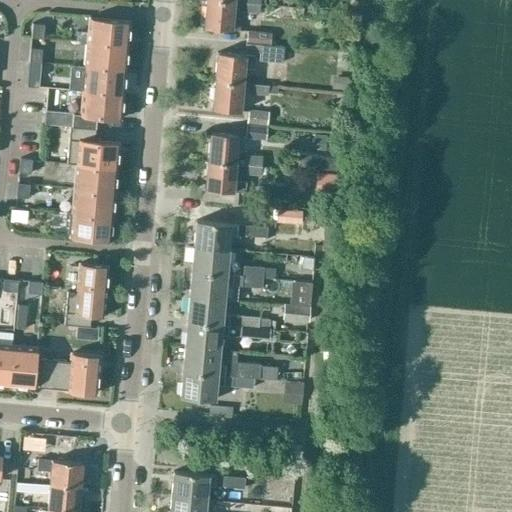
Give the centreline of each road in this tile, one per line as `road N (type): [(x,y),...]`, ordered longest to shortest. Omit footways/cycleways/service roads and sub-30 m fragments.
road 1 (residential): [(141,250),(162,13)]
road 2 (residential): [(14,2),(0,186)]
road 3 (residential): [(126,422),(141,250)]
road 4 (residential): [(162,13),(14,2)]
road 5 (residential): [(0,237),(141,250)]
road 6 (residential): [(126,422),(0,412)]
